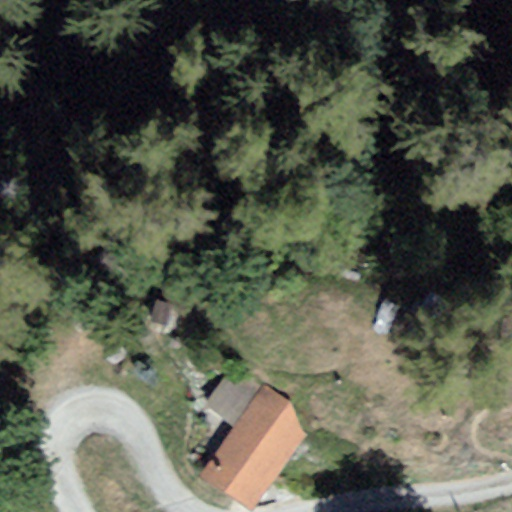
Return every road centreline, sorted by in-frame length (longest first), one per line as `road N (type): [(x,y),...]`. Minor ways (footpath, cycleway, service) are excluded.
road 1 (track): [(178,511),(161,500),(113,420),(61,435),(54,498),(66,511)]
road 2 (track): [(506,477),(312,511)]
